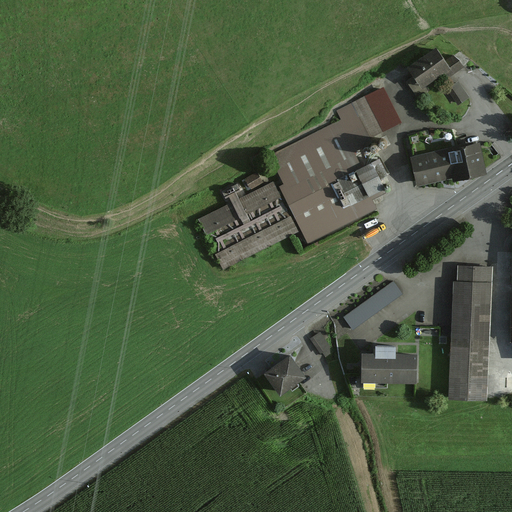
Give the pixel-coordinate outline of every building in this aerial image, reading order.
[(427,90),(450,74),(452,77),(467,66),(458,54),(447,62),(439,51),(413,70),(417,76),(408,82),(418,95),(427,89),(427,90)] [(471,98),(460,84),(451,91),(462,105),(471,98)] [(385,131),(367,96),(337,111),(341,119),(270,156),(285,184),(282,186),(311,244),(377,211),(371,198),(389,189),(383,178),(390,174),(382,158),(356,171),(355,168),(366,162),(358,145),(385,131)] [(398,136),(421,127),(413,107),(391,116),(398,136)] [(484,170),(475,133),(445,141),(447,147),(410,156),(418,185),(453,176),(454,177),(484,170)] [(262,182),(257,173),(246,179),(251,188),(262,182)] [(251,212),(281,197),(273,180),(243,196),(251,212)] [(208,234),(240,218),(232,202),(200,219),(208,234)] [(227,270),(298,233),(290,218),(219,255),(227,270)] [(460,265),(459,282),(456,281),(453,396),(490,398),(494,283),(492,283),(492,266),(460,265)] [(355,329),(403,292),(393,279),(345,317),(355,329)] [(319,333),(311,339),(320,353),(328,348),(319,333)] [(282,394),(310,374),(296,354),(268,374),(282,394)] [(363,355),(362,379),(419,379),(419,356),(363,355)]
